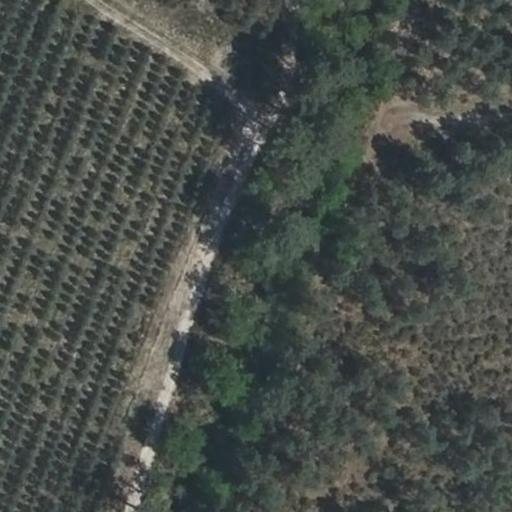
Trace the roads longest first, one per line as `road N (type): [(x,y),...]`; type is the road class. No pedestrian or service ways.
road 1 (track): [(282,0),(112,511)]
road 2 (track): [(370,141),(511,124)]
